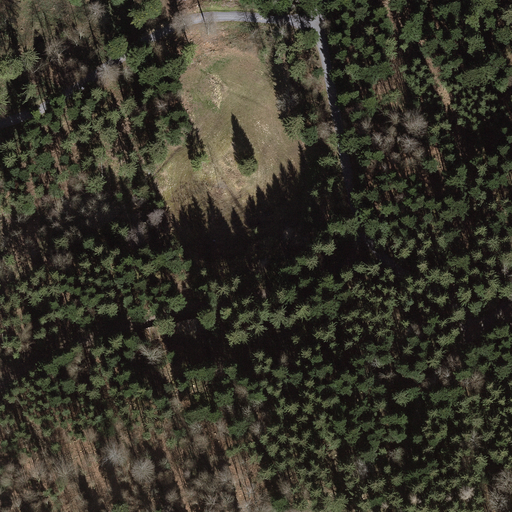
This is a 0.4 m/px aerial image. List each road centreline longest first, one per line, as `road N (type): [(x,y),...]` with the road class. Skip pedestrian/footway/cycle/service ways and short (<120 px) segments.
road 1 (track): [(511,323),(465,314),(375,250),(336,129),(331,72),(317,38),(297,25),(197,18),(0,119)]
road 2 (track): [(403,274),(361,271),(232,298),(117,331),(0,384)]
road 3 (unclassified): [(400,511),(410,431),(437,379),(511,288)]
